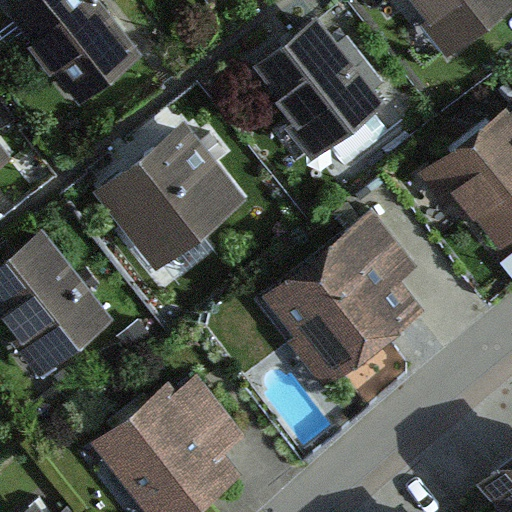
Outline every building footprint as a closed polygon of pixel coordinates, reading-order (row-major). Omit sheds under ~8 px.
[(75,102),(138,53),(97,0),(29,0),(9,16),(75,102)] [(511,8),(511,0),(410,0),(452,54),(511,8)] [(384,105),(319,20),(254,70),(318,154),(384,105)] [(495,252),(511,239),(511,103),(420,174),(445,207),(455,200),(495,252)] [(156,272),(246,200),(184,123),(94,195),(156,272)] [(0,165),(9,159),(0,147),(0,165)] [(419,267),(375,211),(260,303),(328,388),(423,312),(399,283),(419,267)] [(109,312),(38,223),(11,246),(0,253),(0,311),(13,329),(20,337),(43,365),(84,331),(109,312)] [(242,434),(191,370),(94,448),(145,511),(192,511),(241,473),(223,450),(242,434)] [(511,511),(511,451),(480,476),(507,511),(511,511)] [(61,511),(45,491),(17,511),(61,511)]
